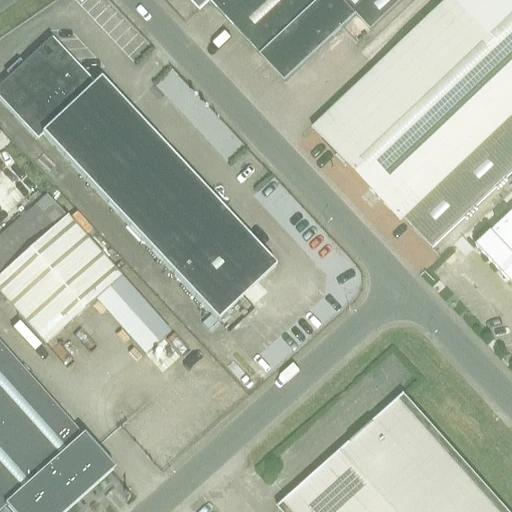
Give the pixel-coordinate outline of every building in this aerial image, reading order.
[(190,0),(191,2),(199,11),(209,2),(283,83),(355,17),(339,0),(190,0)] [(511,0),(450,0),(313,131),(401,223),(404,221),(433,251),(511,175),(511,0)] [(217,321),(275,267),(99,80),(93,85),(50,39),(0,85),(0,102),(36,141),(43,135),(217,321)] [(0,293),(4,298),(20,316),(45,345),(47,343),(92,304),(93,303),(120,280),(65,217),(63,219),(44,197),(0,235),(0,293)] [(511,214),(476,247),(511,285),(511,214)] [(181,285),(174,292),(193,311),(200,305),(181,285)] [(418,321),(417,309),(391,311),(392,323),(418,321)] [(0,511),(61,511),(109,470),(0,348),(0,511)] [(505,511),(403,397),(277,508),(280,511),(505,511)]
